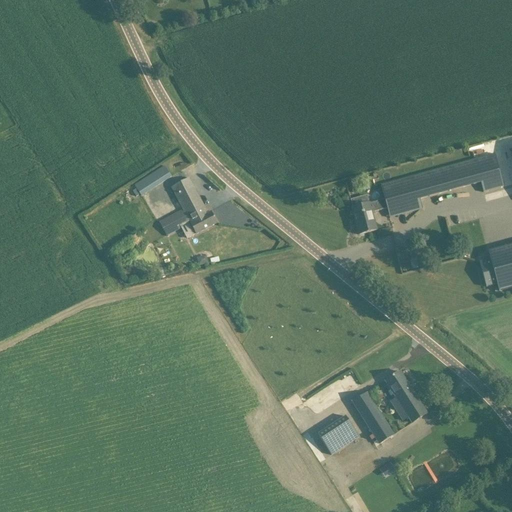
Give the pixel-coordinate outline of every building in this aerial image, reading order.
[(420,200),(481,184),(484,193),(504,187),(495,154),(381,185),(385,200),(387,209),(404,204),(407,214),(422,210),(420,200)] [(135,185),(137,188),(132,192),(136,197),(140,195),(141,196),(172,177),(165,166),(135,185)] [(169,216),(169,217),(159,223),(166,237),(184,228),(189,238),(208,228),(217,224),(211,212),(208,214),(189,178),(180,183),(172,187),(183,209),(169,216)] [(387,209),(385,200),(369,204),(369,203),(352,208),(359,235),(377,230),(372,213),(387,209)] [(490,259),(479,262),(486,287),(497,285),(499,292),(500,292),(500,291),(511,287),(511,245),(489,252),(489,251),(488,251),(490,259)] [(386,381),(403,408),(396,413),(402,422),(409,418),(413,423),(418,420),(427,414),(400,372),(391,377),(386,381)] [(379,445),(394,436),(367,393),(352,403),(379,445)] [(359,438),(346,417),(318,435),(331,455),(359,438)]
